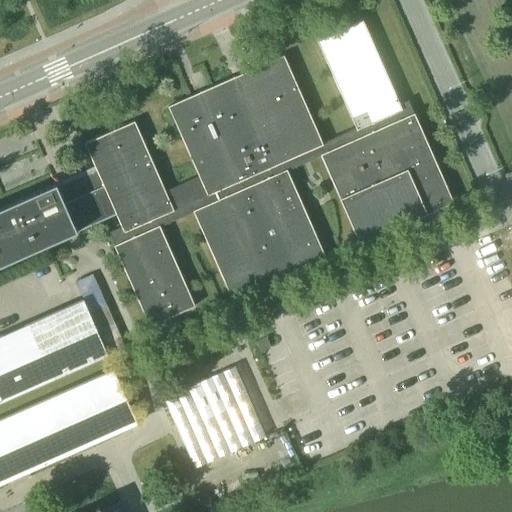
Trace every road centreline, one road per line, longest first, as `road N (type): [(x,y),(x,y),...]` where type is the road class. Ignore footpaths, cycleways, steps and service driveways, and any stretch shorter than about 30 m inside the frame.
road 1 (tertiary): [(0,96),(217,0)]
road 2 (unclassified): [(139,433),(116,453),(0,503)]
